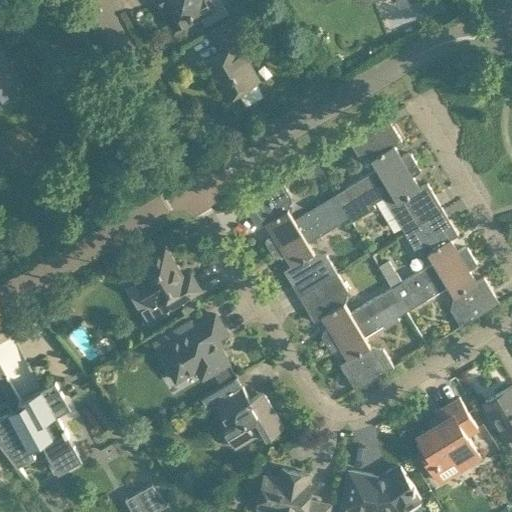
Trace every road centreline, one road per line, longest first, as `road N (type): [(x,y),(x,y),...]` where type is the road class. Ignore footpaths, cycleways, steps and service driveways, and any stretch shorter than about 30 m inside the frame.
road 1 (residential): [(213,162),(193,198),(317,400),(330,409),(361,409),(511,319)]
road 2 (residential): [(213,162),(258,148),(427,49),(499,40)]
road 3 (track): [(0,298),(170,202),(193,198)]
road 4 (residential): [(97,0),(175,137),(213,162)]
road 5 (residential): [(511,265),(415,109)]
